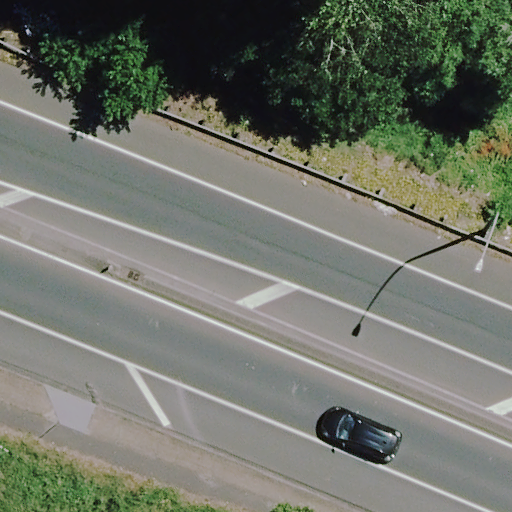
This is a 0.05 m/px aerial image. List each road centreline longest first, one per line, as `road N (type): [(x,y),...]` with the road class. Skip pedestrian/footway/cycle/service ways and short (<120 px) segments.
road 1 (trunk): [(0,162),(511,351)]
road 2 (trunk): [(496,511),(0,313)]
